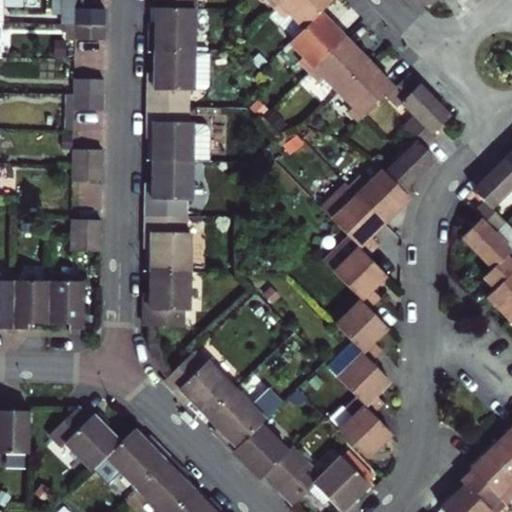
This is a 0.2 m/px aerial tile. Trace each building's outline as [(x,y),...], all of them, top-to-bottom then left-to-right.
[(74,24),(74,9),(74,0),(59,0),(59,24),(74,24)] [(155,0),(155,7),(195,8),(195,0),(155,0)] [(304,29),(320,13),(333,0),(283,0),(276,7),(286,18),(290,14),(304,29)] [(155,50),(194,52),(195,8),(155,7),(155,22),(155,29),(150,29),(149,50),(155,50)] [(105,25),(105,9),(74,9),(74,24),(105,25)] [(345,38),(320,13),(304,29),(289,43),(304,58),(300,62),(310,72),(345,38)] [(105,25),(74,24),(74,40),(104,40),(105,25)] [(345,38),(310,72),(321,82),(325,79),(339,93),(370,63),(345,38)] [(154,89),(149,89),(148,106),(187,107),(187,90),(194,90),(194,89),(205,89),(209,85),(210,52),(194,52),(155,50),(154,74),(154,89)] [(394,88),(370,63),(339,93),(353,107),(349,111),(359,122),(365,116),(387,95),(394,88)] [(400,102),(414,116),(433,134),(451,117),(408,74),(394,88),(387,95),(397,105),(400,102)] [(103,96),(104,80),(73,79),(73,95),(103,96)] [(103,96),(73,95),(72,110),(103,111),(103,96)] [(262,99),(252,109),(260,117),(270,108),(262,99)] [(192,162),(211,162),(212,131),(211,128),(209,127),(206,126),(193,126),(193,123),(186,123),(187,107),(148,106),(148,122),(153,123),(152,139),(152,161),(192,162)] [(276,109),(269,117),(281,130),(288,122),(276,109)] [(324,113),(317,119),(325,128),(332,122),(324,113)] [(404,191),(429,166),(436,160),(425,148),(436,138),(433,134),(414,116),(404,127),(418,141),(386,173),(404,191)] [(295,140),(282,152),(290,160),(303,147),(295,140)] [(102,166),(102,151),(72,150),(71,165),(102,166)] [(491,209),(511,188),(511,166),(506,159),(473,191),(484,202),(473,212),(480,219),(494,233),(504,223),(491,209)] [(146,216),(185,217),(185,200),(191,200),(192,162),(152,161),(152,183),(152,199),(146,199),(146,216)] [(71,181),(101,181),(102,166),(71,165),(71,181)] [(348,187),(383,223),(410,197),(404,191),(386,173),(383,171),(368,185),(359,176),(348,187)] [(342,180),(316,205),(331,220),(344,233),(367,256),(378,245),(370,236),(383,223),(348,187),(342,180)] [(36,203),(36,217),(68,218),(68,203),(36,203)] [(151,233),(151,248),(150,271),(190,271),(191,233),(184,232),(185,217),(146,216),(146,232),(151,233)] [(511,250),(494,233),(480,219),(462,237),(492,268),(483,277),(495,289),(511,272),(511,262),(506,256),(511,250)] [(100,236),(100,220),(70,220),(70,235),(100,236)] [(372,290),(386,276),(367,256),(344,233),(318,258),(360,302),(369,310),(380,299),(372,290)] [(100,251),(100,236),(70,235),(70,250),(100,251)] [(149,327),(183,327),(183,311),(203,311),(204,272),(190,271),(150,271),(150,292),(150,308),(144,308),(144,327),(149,327)] [(508,318),(511,314),(511,272),(495,289),(487,297),(508,318)] [(14,282),(0,281),(0,329),(13,330),(14,282)] [(48,326),(49,282),(14,282),(13,330),(28,331),(28,326),(48,326)] [(84,283),(49,282),(48,326),(68,326),(68,331),(83,332),(84,283)] [(388,329),(369,310),(360,302),(335,326),(348,340),(363,355),(371,363),(382,352),(374,343),(388,329)] [(389,382),(371,363),(363,355),(348,340),(323,364),(356,397),(373,415),(384,405),(375,396),(389,382)] [(207,415),(234,389),(207,361),(203,365),(191,353),(166,376),(163,380),(175,392),(180,387),(207,415)] [(234,389),(207,415),(237,447),(260,424),(264,420),(283,402),(268,387),(250,405),(234,389)] [(391,434),(373,415),(348,390),(323,415),(357,450),(365,459),(391,434)] [(0,454),(29,454),(30,433),(30,412),(10,411),(10,405),(0,405),(0,454)] [(77,407),(50,433),(61,445),(65,441),(92,470),(106,457),(120,443),(93,414),(88,419),(77,407)] [(233,450),(260,478),(264,474),(278,489),(306,462),(291,448),(287,452),(260,424),(237,447),(233,450)] [(134,429),(120,443),(106,457),(136,487),(168,456),(153,441),(149,444),(144,440),(134,429)] [(511,429),(497,445),(511,460),(511,429)] [(149,444),(153,441),(148,436),(144,440),(149,444)] [(511,487),(510,486),(511,484),(511,460),(497,445),(472,469),(474,471),(500,498),(507,505),(511,500),(511,487)] [(183,472),(168,456),(136,487),(159,511),(173,511),(195,492),(184,480),(179,475),(183,472)] [(306,462),(278,489),(293,503),(314,484),(340,511),(368,484),(345,461),(341,457),(320,477),(306,462)] [(451,489),(456,494),(466,485),(463,482),(474,471),(472,469),(451,489)] [(492,511),(489,509),(500,498),(474,471),(463,482),(466,485),(456,494),(441,509),(443,511),(492,511)] [(188,477),(183,472),(179,475),(184,480),(188,477)] [(173,511),(221,511),(213,503),(209,507),(205,502),(195,492),(173,511)] [(209,507),(213,503),(209,498),(205,502),(209,507)]
